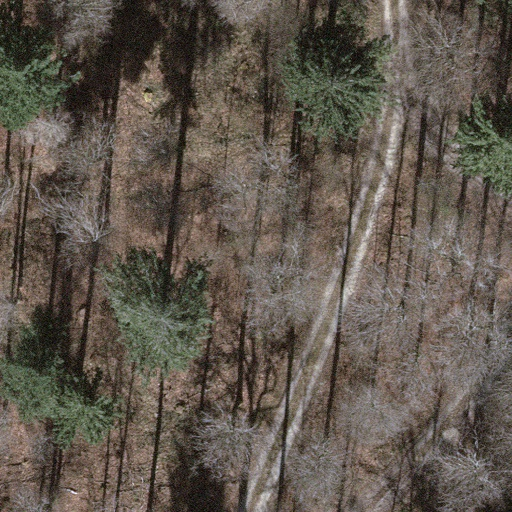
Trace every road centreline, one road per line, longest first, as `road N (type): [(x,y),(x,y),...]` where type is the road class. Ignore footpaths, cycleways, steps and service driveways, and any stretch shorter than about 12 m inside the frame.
road 1 (track): [(386,0),(389,131),(246,511)]
road 2 (track): [(511,312),(308,511)]
road 3 (track): [(389,131),(511,185)]
